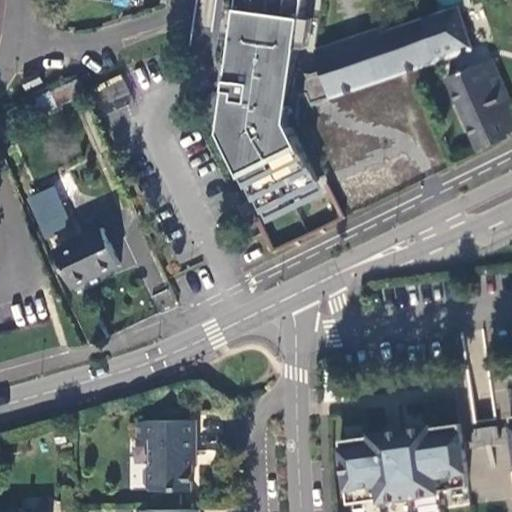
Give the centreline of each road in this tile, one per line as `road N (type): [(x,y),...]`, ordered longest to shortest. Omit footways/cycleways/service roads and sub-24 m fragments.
road 1 (secondary): [(291,301),(215,335),(0,404)]
road 2 (tertiary): [(303,511),(291,301)]
road 3 (secondary): [(511,185),(364,266)]
road 4 (secondary): [(364,266),(511,215)]
